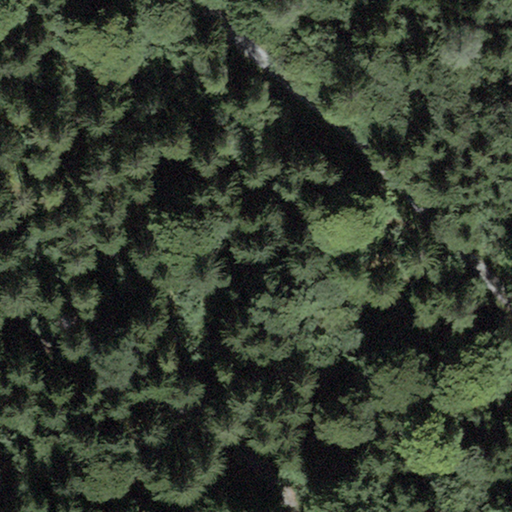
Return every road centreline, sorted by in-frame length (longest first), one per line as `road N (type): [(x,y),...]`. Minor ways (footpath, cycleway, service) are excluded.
road 1 (track): [(511,301),(198,0)]
road 2 (track): [(0,300),(43,341),(276,478),(286,511)]
